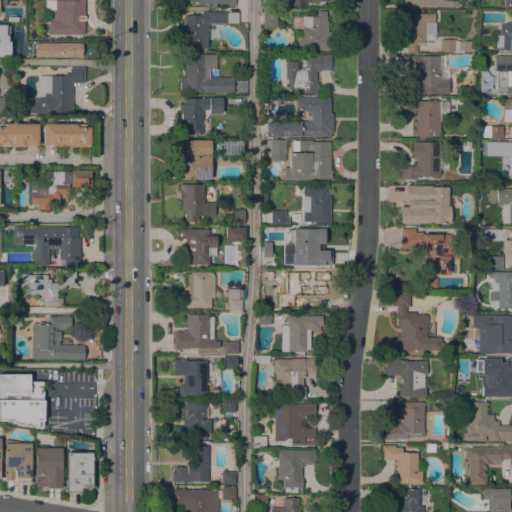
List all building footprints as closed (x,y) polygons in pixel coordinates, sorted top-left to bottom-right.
[(84,0),(84,15),(85,15),(85,20),(83,20),(83,34),(48,34),(48,23),(47,23),(47,14),(49,14),(49,0),(84,0)] [(201,13),(201,12),(237,12),(237,24),(226,24),(226,25),(207,25),(208,39),(206,39),(206,49),(185,49),(185,48),(179,48),(179,37),(181,37),(181,25),(185,25),(184,13),(201,13)] [(276,27),(262,27),(262,13),(276,13),(276,27)] [(434,13),(434,22),(435,22),(435,41),(423,41),(423,43),(416,43),(416,53),(406,53),(406,17),(413,17),(413,13),(434,13)] [(301,27),(302,27),(302,17),(327,16),(327,50),(300,50),(300,45),(297,45),(297,40),(300,40),(300,37),(301,37),(301,27)] [(509,24),(509,21),(511,21),(511,36),(509,36),(509,39),(511,39),(511,50),(494,50),(494,35),(499,35),(499,24),(509,24)] [(0,55),(0,24),(5,24),(5,25),(9,25),(9,55),(0,55)] [(480,38),(489,37),(489,45),(480,45),(480,38)] [(469,41),(469,50),(463,50),(463,53),(453,53),(453,52),(440,52),(440,39),(453,39),(458,41),(469,41)] [(82,43),(81,56),(34,56),(34,42),(82,43)] [(202,92),(202,91),(197,91),(197,92),(179,92),(179,88),(178,88),(177,85),(179,85),(179,81),(180,81),(180,77),(184,77),(184,58),(192,58),(192,54),(215,54),(215,67),(208,67),(208,77),(233,78),(232,93),(202,92)] [(284,61),(300,61),(300,58),(314,58),(314,55),(330,55),(330,67),(328,67),(328,70),(319,70),(319,71),(315,71),(316,86),(319,86),(319,93),(289,93),(289,85),(287,85),(287,79),(284,79),(284,61)] [(439,70),(440,70),(440,78),(448,78),(448,94),(412,94),(412,79),(415,79),(415,71),(412,71),(412,55),(418,55),(418,56),(439,56),(439,70)] [(511,55),(511,93),(510,94),(510,86),(511,86),(511,71),(497,71),(498,55),(511,55)] [(64,75),(64,73),(69,73),(69,67),(84,67),(84,82),(72,83),(72,112),(51,112),(51,113),(22,113),(22,98),(38,98),(38,75),(64,75)] [(332,133),(329,133),(330,138),(327,138),(327,136),(265,137),(265,122),(310,121),(310,111),(295,111),(295,97),(315,97),(329,97),(329,114),(332,114),(332,133)] [(199,98),(221,98),(221,114),(208,114),(208,110),(202,110),(202,134),(194,134),(194,130),(182,130),(182,123),(181,123),(181,109),(178,109),(178,104),(183,104),(183,98),(199,98)] [(447,112),(438,112),(438,121),(439,121),(439,136),(413,136),(413,121),(416,121),(416,113),(401,113),(400,98),(413,98),(413,99),(418,99),(418,101),(447,101),(447,112)] [(511,122),(502,122),(502,98),(511,98),(511,122)] [(25,146),(14,146),(0,146),(0,124),(4,124),(38,124),(38,145),(25,146)] [(42,124),(76,124),(76,125),(89,125),(89,127),(90,127),(90,146),(81,146),(81,147),(55,147),(55,145),(42,145),(42,124)] [(502,126),(502,139),(488,139),(488,136),(478,136),(478,125),(502,126)] [(241,139),(242,153),(221,154),(221,140),(241,139)] [(180,154),(178,154),(178,141),(190,141),(190,140),(210,140),(210,149),(211,149),(211,163),(212,163),(212,178),(180,179),(180,154)] [(285,140),(285,152),(284,152),(284,161),(270,161),(270,152),(269,153),(269,140),(285,140)] [(311,141),(311,142),(329,142),(329,179),(310,179),(310,180),(283,180),(282,168),(289,168),(288,152),(291,152),(291,141),(311,141)] [(439,142),(439,160),(437,160),(437,175),(418,175),(417,177),(414,177),(414,180),(400,180),(400,166),(415,166),(415,158),(411,158),(411,142),(439,142)] [(511,142),(511,171),(508,171),(508,156),(496,156),(496,142),(511,142)] [(90,187),(70,187),(70,185),(68,185),(68,197),(59,197),(59,204),(50,204),(50,209),(37,209),(37,205),(34,205),(34,204),(30,204),(30,192),(35,192),(35,190),(31,190),(31,182),(45,182),(45,171),(70,171),(70,170),(90,170),(90,187)] [(203,203),(214,202),(214,217),(204,217),(204,216),(198,216),(198,222),(184,222),(184,211),(182,211),(182,200),(179,200),(179,185),(203,185),(203,203)] [(327,185),(327,193),(329,193),(329,222),(302,222),(302,185),(313,185),(327,185)] [(450,223),(400,223),(400,206),(407,206),(407,201),(405,201),(405,185),(448,185),(448,206),(450,206),(450,213),(450,223)] [(511,223),(501,223),(501,205),(496,205),(496,189),(511,189),(511,223)] [(243,225),(229,225),(229,210),(243,210),(243,225)] [(285,211),(285,225),(270,225),(270,211),(285,211)] [(12,226),(75,227),(75,239),(79,239),(78,267),(63,267),(63,260),(58,260),(58,249),(47,249),(47,267),(33,267),(33,247),(34,247),(34,244),(12,244),(12,226)] [(244,242),(238,242),(238,245),(230,245),(230,242),(225,242),(225,227),(244,227),(244,242)] [(460,244),(460,227),(475,227),(473,244),(460,244)] [(427,257),(422,257),(422,250),(414,250),(414,248),(399,248),(399,242),(400,242),(400,228),(414,228),(414,232),(422,232),(422,234),(452,234),(453,257),(449,257),(449,274),(432,274),(432,266),(427,266),(427,257)] [(187,265),(187,259),(185,259),(185,240),(178,240),(179,229),(208,229),(208,234),(212,234),(212,236),(216,236),(216,256),(208,256),(208,265),(187,265)] [(305,243),(305,241),(305,237),(304,237),(304,230),(324,231),(324,238),(329,238),(329,264),(307,264),(307,265),(290,265),(290,260),(286,260),(286,255),(290,255),(290,243),(305,243)] [(280,255),(280,268),(263,268),(263,255),(280,255)] [(487,256),(501,256),(501,269),(487,269),(487,256)] [(65,285),(65,290),(57,290),(57,296),(61,296),(61,307),(48,307),(48,306),(44,306),(44,295),(30,295),(30,294),(21,294),(21,289),(20,289),(19,274),(28,274),(28,275),(46,275),(46,279),(50,279),(50,283),(61,283),(61,270),(74,270),(74,285),(65,285)] [(326,271),(326,273),(328,273),(328,285),(313,285),(312,286),(310,287),(309,286),(309,285),(304,285),(304,287),(301,287),(301,295),(300,295),(300,303),(282,303),(282,282),(278,282),(278,271),(326,271)] [(213,298),(210,298),(210,308),(178,308),(178,292),(183,292),(183,293),(187,293),(187,274),(190,274),(190,272),(209,272),(212,274),(213,276),(213,278),(213,298)] [(511,272),(511,308),(497,308),(497,299),(488,299),(488,291),(497,292),(497,282),(493,282),(493,277),(488,277),(488,272),(493,272),(511,272)] [(238,289),(238,290),(241,290),(242,298),(238,298),(238,299),(227,299),(226,289),(238,289)] [(426,331),(425,331),(425,337),(440,337),(440,338),(441,338),(441,341),(443,341),(442,349),(440,349),(440,350),(400,350),(400,340),(399,339),(399,326),(396,326),(396,306),(394,306),(394,294),(409,294),(409,307),(405,307),(405,312),(414,312),(414,315),(426,315),(426,331)] [(227,312),(227,299),(241,299),(241,312),(227,312)] [(256,324),(256,312),(270,312),(270,324),(256,324)] [(480,327),(473,327),(473,314),(492,315),(492,313),(511,313),(511,354),(509,354),(480,353),(480,327)] [(185,314),(208,314),(208,317),(213,317),(213,341),(218,341),(218,349),(173,349),(173,332),(175,332),(175,330),(185,330),(185,314)] [(31,323),(38,323),(38,325),(46,325),(46,316),(70,317),(70,328),(58,328),(58,332),(60,332),(59,339),(58,339),(58,345),(83,345),(83,360),(31,359),(31,323)] [(309,350),(306,350),(306,352),(280,352),(280,325),(286,325),(286,316),(321,316),(321,326),(319,326),(319,331),(313,331),(313,330),(309,331),(309,350)] [(223,354),(223,341),(237,342),(237,354),(223,354)] [(222,369),(222,356),(236,356),(236,369),(222,369)] [(289,359),(289,358),(303,358),(303,359),(315,359),(315,373),(304,374),(304,378),(299,378),(299,381),(294,381),(295,395),(272,395),(272,380),(274,380),(274,374),(272,374),(272,360),(289,359)] [(398,396),(398,386),(400,386),(400,378),(401,378),(400,375),(384,375),(384,358),(398,358),(398,359),(405,359),(405,361),(425,361),(425,375),(423,375),(423,385),(425,385),(425,397),(398,396)] [(511,396),(480,396),(480,394),(481,394),(481,387),(480,387),(480,385),(479,385),(480,378),(477,378),(477,371),(475,371),(475,359),(480,359),(480,358),(499,358),(499,362),(504,362),(504,358),(511,358),(511,396)] [(206,395),(180,395),(180,392),(181,392),(181,388),(180,388),(180,384),(182,384),(182,375),(173,375),(173,367),(170,367),(170,365),(172,365),(172,363),(170,363),(170,361),(173,361),(173,360),(185,359),(185,361),(206,361),(206,395)] [(29,382),(42,382),(42,400),(43,400),(43,421),(42,421),(42,428),(35,428),(35,427),(12,423),(12,421),(0,421),(0,374),(29,374),(29,382)] [(234,400),(234,412),(220,412),(221,399),(234,400)] [(205,419),(210,419),(209,433),(205,433),(205,438),(182,438),(182,436),(175,435),(175,426),(182,426),(182,408),(184,408),(184,402),(205,402),(205,418),(205,419)] [(422,437),(406,437),(406,439),(397,439),(397,440),(382,440),(382,427),(396,427),(396,423),(400,423),(400,416),(396,416),(396,407),(397,407),(397,402),(423,402),(422,437)] [(462,441),(462,433),(465,433),(465,425),(467,425),(467,402),(485,402),(485,415),(492,415),(492,421),(498,421),(498,425),(510,425),(510,431),(511,431),(511,441),(486,441),(486,435),(485,435),(485,441),(462,441)] [(273,405),(295,405),(295,404),(314,404),(314,417),(301,417),(301,420),(300,420),(300,430),(314,430),(314,445),(290,445),(290,438),(284,438),(284,441),(273,441),(273,405)] [(265,436),(265,448),(252,448),(252,436),(265,436)] [(57,437),(60,439),(60,443),(57,445),(54,445),(51,443),(51,439),(54,437),(57,437)] [(30,443),(30,478),(29,478),(29,483),(11,483),(11,480),(4,480),(3,443),(30,443)] [(394,445),(394,447),(401,447),(401,452),(403,452),(403,453),(416,453),(416,471),(421,471),(421,483),(398,483),(398,473),(397,473),(396,460),(382,460),(382,451),(381,451),(381,445),(394,445)] [(467,458),(463,458),(463,447),(498,447),(498,445),(511,445),(511,452),(511,459),(500,459),(500,462),(490,462),(490,465),(485,464),(485,484),(467,484),(467,458)] [(207,482),(172,482),(172,470),(177,470),(177,468),(186,468),(186,458),(187,458),(187,446),(207,446),(207,482)] [(61,448),(61,488),(46,488),(46,487),(35,487),(35,448),(61,448)] [(277,450),(313,450),(313,454),(315,454),(315,460),(314,460),(314,464),(302,464),(302,467),(301,467),(301,478),(302,478),(302,492),(284,492),(284,489),(282,489),(282,478),(277,478),(277,450)] [(91,452),(92,488),(80,488),(80,492),(66,492),(66,453),(91,452)] [(262,452),(271,456),(268,464),(259,460),(262,452)] [(221,471),(234,471),(234,484),(221,484),(221,471)] [(221,487),(234,486),(234,498),(221,498),(221,487)] [(217,511),(182,511),(182,504),(174,504),(174,499),(173,499),(173,494),(171,494),(171,491),(173,491),(173,487),(175,487),(175,490),(184,490),(184,488),(186,488),(186,490),(217,490),(217,511)] [(409,489),(418,489),(418,506),(422,506),(422,511),(384,511),(384,507),(397,507),(397,489),(409,489)] [(511,511),(488,511),(487,511),(487,499),(481,499),(481,489),(508,489),(508,508),(511,508),(511,511)] [(252,508),(252,496),(265,496),(265,508),(252,508)] [(283,498),(297,498),(297,507),(299,507),(299,511),(269,511),(269,508),(282,508),(283,498)]
